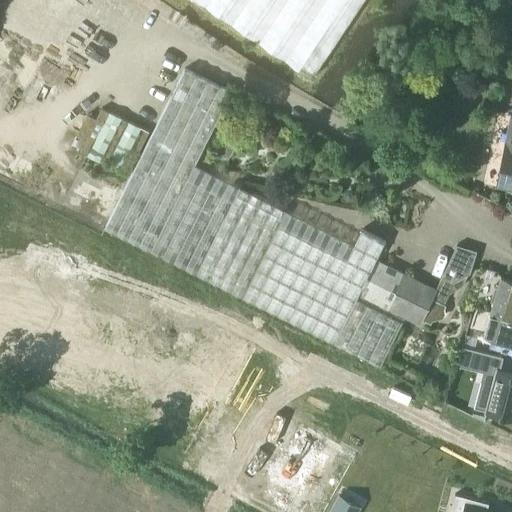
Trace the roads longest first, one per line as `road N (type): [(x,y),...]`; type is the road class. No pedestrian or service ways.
road 1 (residential): [(256,389),(332,383),(511,462)]
road 2 (residential): [(0,323),(256,389)]
road 3 (residential): [(256,389),(263,329),(240,136)]
road 4 (residential): [(240,136),(304,123),(449,210)]
road 5 (residential): [(240,136),(234,83),(112,0)]
road 6 (residential): [(165,511),(0,426)]
road 7 (residential): [(221,511),(256,389)]
